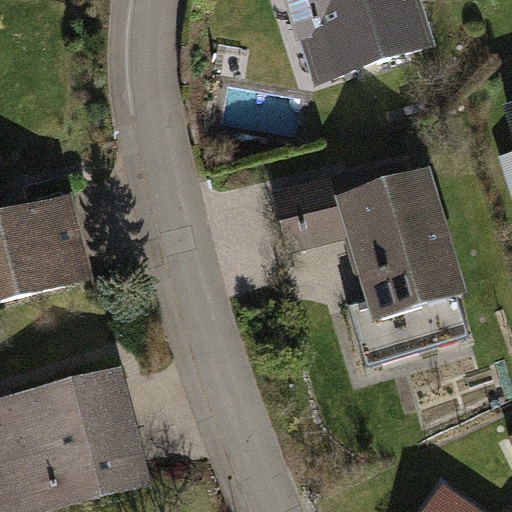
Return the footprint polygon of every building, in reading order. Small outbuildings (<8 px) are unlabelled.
[(283,0),(316,97),(443,55),(424,0),(283,0)] [(383,166),(278,199),(297,256),(345,241),(366,306),(349,311),(370,374),(476,340),(466,310),(481,305),(438,172),(390,187),(383,166)] [(76,209),(0,227),(0,311),(95,288),(76,209)] [(117,367),(0,397),(0,511),(27,511),(147,482),(117,367)] [(478,511),(448,490),(433,511),(478,511)]
